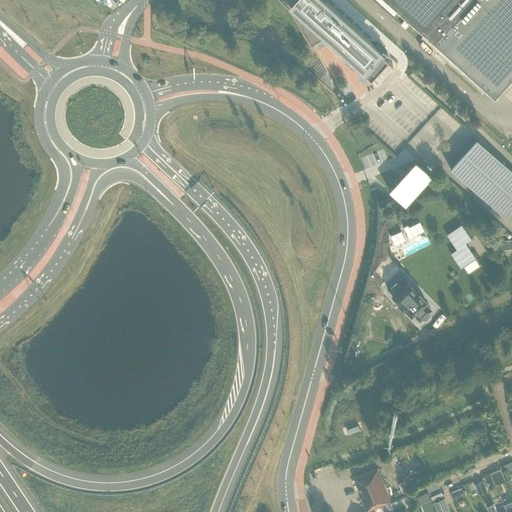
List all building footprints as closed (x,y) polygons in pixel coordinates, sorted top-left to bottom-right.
[(288,6),(290,8),(312,46),(313,46),(312,44),(315,42),(317,45),(323,42),(321,38),(324,36),(370,78),(387,59),(391,62),(392,62),(323,0),(283,0),(284,1),(286,3),(288,6)] [(511,0),(389,0),(493,94),(511,73),(511,0)] [(511,207),(511,170),(477,139),(450,169),(504,217),(511,207)] [(434,172),(419,158),(392,188),(407,202),(434,172)] [(503,241),(503,250),(511,250),(511,241),(503,241)] [(405,283),(399,276),(387,287),(394,294),(392,296),(399,303),(398,304),(403,309),(404,308),(411,315),(413,313),(419,320),(422,317),(423,319),(426,319),(429,315),(429,313),(428,312),(431,309),(424,302),(426,300),(407,281),(405,283)] [(386,411),(390,420),(396,418),(392,408),(386,411)] [(367,511),(368,511),(375,508),(391,502),(378,468),(354,477),(359,490),(362,489),(364,495),(361,497),(367,511)] [(490,473),(495,485),(505,481),(499,469),(490,473)] [(507,480),(511,478),(508,469),(503,471),(507,480)] [(475,484),(480,495),(488,492),(483,481),(475,484)] [(455,499),(465,495),(463,489),(453,492),(455,499)] [(422,494),(416,497),(418,502),(425,499),(422,494)] [(434,502),(438,511),(449,511),(444,498),(434,502)]
